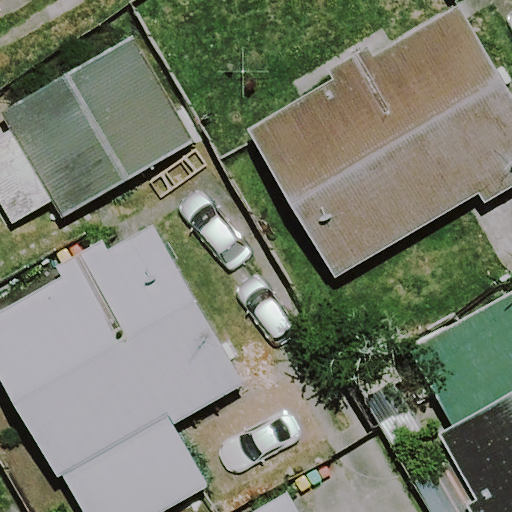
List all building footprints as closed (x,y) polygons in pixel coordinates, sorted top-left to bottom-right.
[(238,43),(210,0),(188,0),(141,31),(175,83),(238,43)] [(511,183),(511,94),(458,3),(371,54),(365,43),(325,66),(331,77),(247,126),(334,274),(478,191),(484,200),(511,183)] [(193,140),(132,32),(0,105),(0,112),(9,128),(0,132),(0,205),(10,223),(51,200),(59,215),(193,140)] [(244,384),(153,221),(107,247),(101,236),(54,262),(60,272),(0,306),(0,375),(55,474),(61,471),(83,511),(158,511),(208,484),(174,424),(244,384)] [(511,511),(511,288),(410,347),(451,420),(437,428),(476,495),(465,502),(471,511),(511,511)] [(297,511),(285,491),(246,511),(297,511)]
